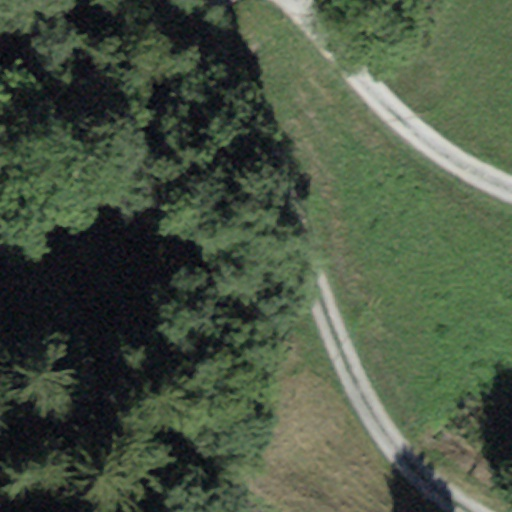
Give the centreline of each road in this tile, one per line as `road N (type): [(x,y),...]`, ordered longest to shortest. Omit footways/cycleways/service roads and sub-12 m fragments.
road 1 (track): [(206,0),(226,75),(289,202),(350,380),(412,468),(471,511)]
road 2 (track): [(290,0),(377,105),(511,186)]
